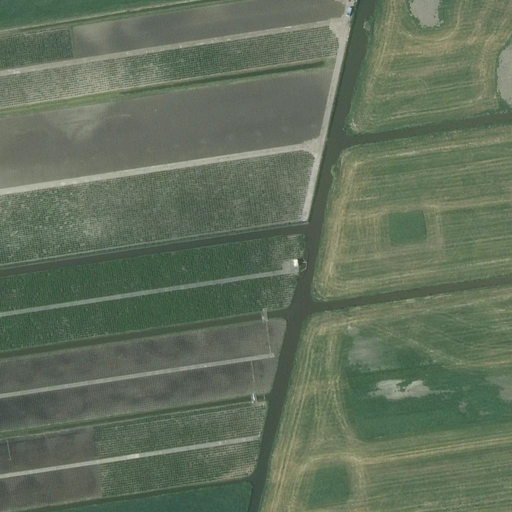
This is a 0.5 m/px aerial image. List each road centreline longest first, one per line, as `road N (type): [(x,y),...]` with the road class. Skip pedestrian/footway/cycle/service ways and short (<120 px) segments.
road 1 (track): [(0,74),(346,26)]
road 2 (track): [(319,146),(0,192)]
road 3 (track): [(0,315),(296,270)]
road 4 (track): [(276,354),(0,396)]
road 5 (track): [(0,443),(264,404)]
road 6 (track): [(351,0),(305,214)]
